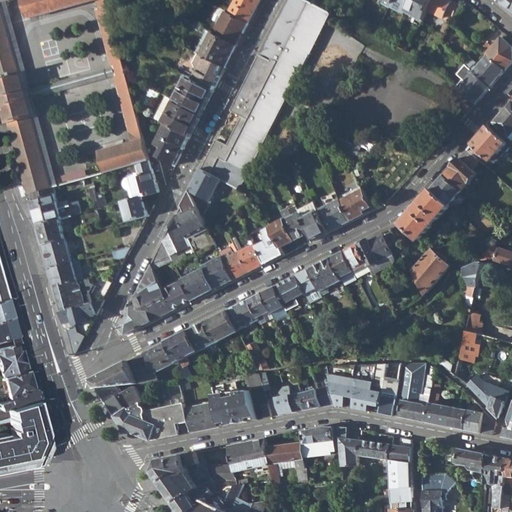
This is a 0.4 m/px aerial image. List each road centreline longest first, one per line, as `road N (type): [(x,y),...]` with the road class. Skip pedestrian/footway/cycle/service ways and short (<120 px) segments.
road 1 (residential): [(60,377),(388,216),(511,82)]
road 2 (residential): [(272,0),(108,316)]
road 3 (residential): [(91,477),(150,450),(336,416),(417,431)]
road 4 (primary): [(0,182),(60,377)]
